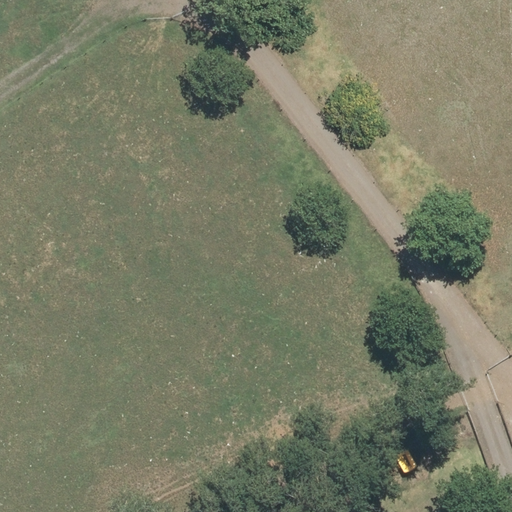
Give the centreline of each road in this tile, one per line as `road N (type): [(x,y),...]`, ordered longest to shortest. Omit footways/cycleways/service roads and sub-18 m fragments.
road 1 (track): [(511,384),(211,0)]
road 2 (track): [(0,89),(136,0)]
